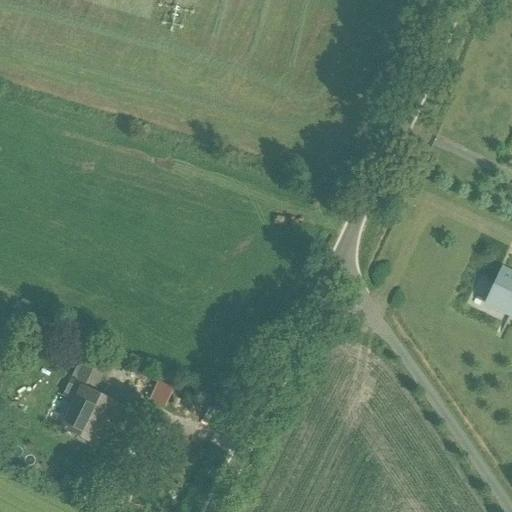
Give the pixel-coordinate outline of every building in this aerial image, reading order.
[(506,28),(511,13),(511,0),(502,0),(494,23),(506,28)] [(511,64),(482,50),(474,67),(511,84),(511,64)] [(511,106),(511,87),(477,68),(466,88),(509,111),(511,106)] [(511,157),(511,128),(490,118),(479,143),(511,157)] [(511,319),(511,272),(502,268),(484,307),(511,319)] [(78,331),(71,343),(88,350),(94,338),(78,331)] [(76,403),(63,431),(97,448),(118,407),(94,394),(108,366),(85,354),(63,397),(76,403)] [(174,389),(140,373),(135,384),(153,393),(150,400),(164,408),(174,389)]
